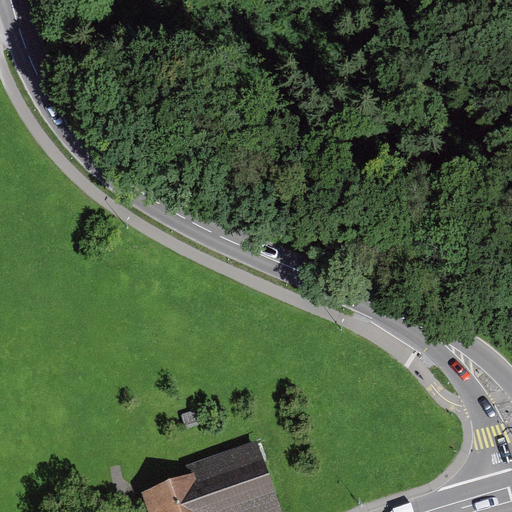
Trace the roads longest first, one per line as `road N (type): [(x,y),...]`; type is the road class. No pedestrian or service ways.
road 1 (tertiary): [(420,329),(208,231),(121,178),(50,99),(11,0)]
road 2 (tertiary): [(420,329),(467,386),(511,475)]
